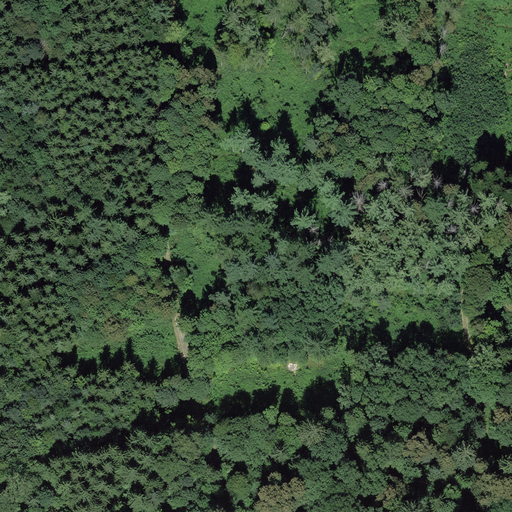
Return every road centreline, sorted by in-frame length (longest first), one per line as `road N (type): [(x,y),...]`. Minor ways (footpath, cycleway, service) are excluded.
road 1 (track): [(172,0),(157,204),(171,295),(229,511)]
road 2 (track): [(499,511),(463,303),(478,250),(511,224)]
